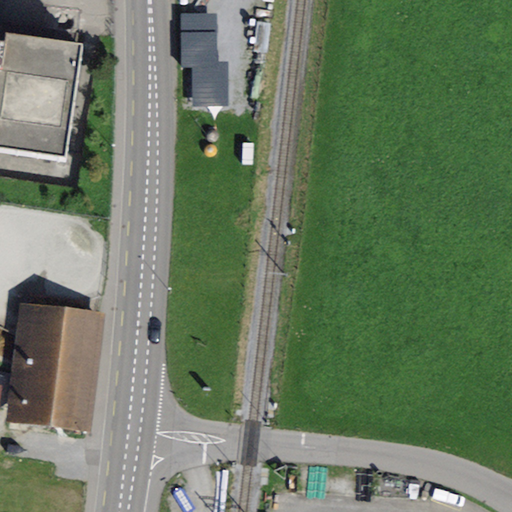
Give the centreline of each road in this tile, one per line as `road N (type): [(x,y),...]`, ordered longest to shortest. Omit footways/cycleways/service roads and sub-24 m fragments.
road 1 (primary): [(149,0),(152,181),(134,430)]
road 2 (residential): [(511,501),(426,464),(134,430)]
